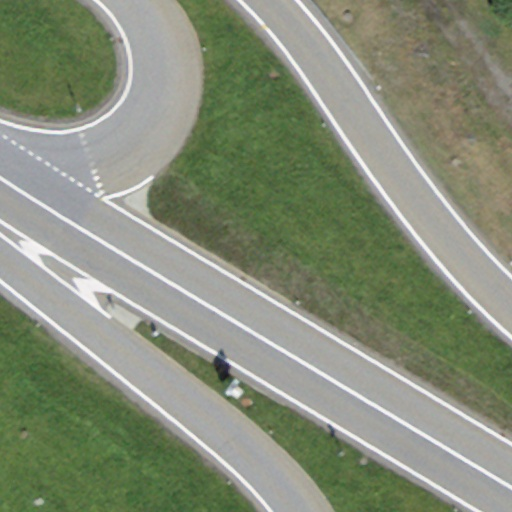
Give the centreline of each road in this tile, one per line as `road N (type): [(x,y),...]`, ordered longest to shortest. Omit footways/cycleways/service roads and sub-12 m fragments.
road 1 (primary): [(0,177),(511,489)]
road 2 (primary): [(511,310),(425,216),(268,0)]
road 3 (primary): [(0,259),(253,456),(302,511)]
road 4 (primary): [(139,0),(158,24),(169,79),(145,134),(96,161),(0,160)]
road 5 (track): [(434,0),(511,107)]
